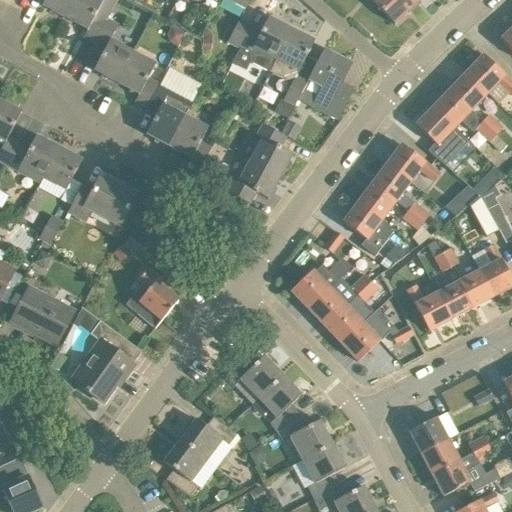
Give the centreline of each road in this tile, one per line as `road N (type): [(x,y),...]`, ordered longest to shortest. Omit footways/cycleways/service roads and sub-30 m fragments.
road 1 (residential): [(234,281),(161,180),(66,114),(20,43),(0,27)]
road 2 (residential): [(234,281),(398,75)]
road 3 (residential): [(106,469),(234,281)]
road 4 (residential): [(355,416),(234,281)]
road 5 (residential): [(355,416),(511,333)]
road 6 (residential): [(106,469),(0,362)]
